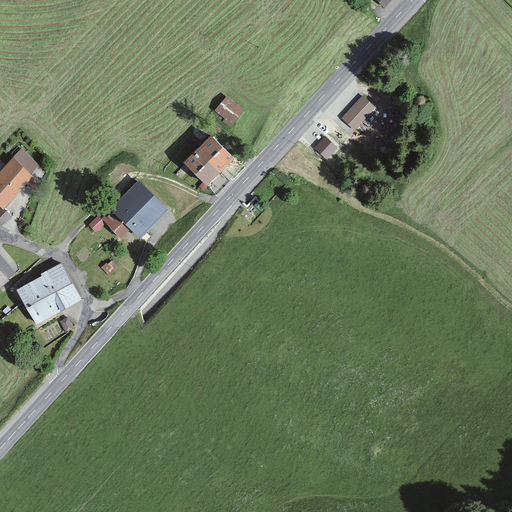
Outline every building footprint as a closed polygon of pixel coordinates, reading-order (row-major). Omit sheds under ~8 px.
[(374,0),(384,10),(393,0),(374,0)] [(236,121),(248,109),(232,94),(220,106),(236,121)] [(355,131),(378,109),(365,96),(342,118),(355,131)] [(175,158),(201,186),(230,159),(204,131),(175,158)] [(327,134),(315,147),(327,159),(339,146),(327,134)] [(0,228),(11,216),(1,207),(31,177),(11,157),(0,167),(0,228)] [(136,239),(168,210),(140,178),(97,217),(117,240),(128,230),(136,239)] [(34,326),(81,299),(59,262),(13,289),(34,326)] [(0,285),(9,278),(0,266),(0,285)]
